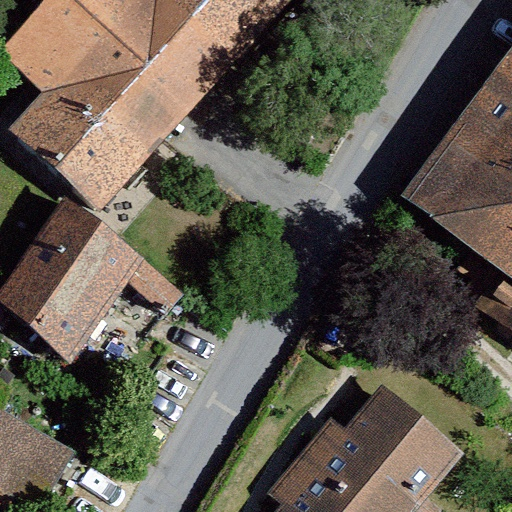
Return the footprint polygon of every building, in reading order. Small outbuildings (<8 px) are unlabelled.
[(0,77),(29,104),(0,135),(0,143),(87,223),(292,0),(42,0),(0,46),(0,77)] [(511,41),(380,218),(511,315),(511,41)] [(174,299),(58,219),(0,302),(0,330),(56,369),(111,290),(158,323),(174,299)] [(435,511),(461,481),(368,405),(280,511),(435,511)] [(0,511),(45,511),(72,461),(0,423),(0,511)]
